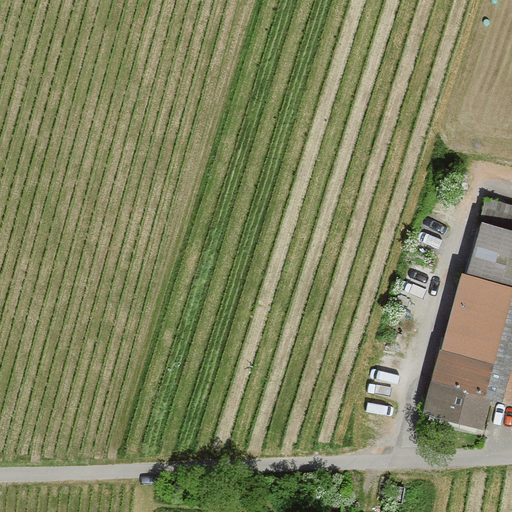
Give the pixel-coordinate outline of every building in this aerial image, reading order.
[(511,206),(488,200),(481,226),(511,234),(511,206)] [(511,234),(481,226),(468,277),(511,288),(511,234)] [(376,354),(412,364),(442,254),(406,244),(376,354)] [(463,275),(442,352),(495,366),(486,398),(491,399),(495,400),(511,404),(511,288),(468,277),(463,275)] [(442,352),(434,383),(486,398),(495,366),(442,352)] [(434,383),(426,412),(483,427),(491,399),(486,398),(434,383)]
